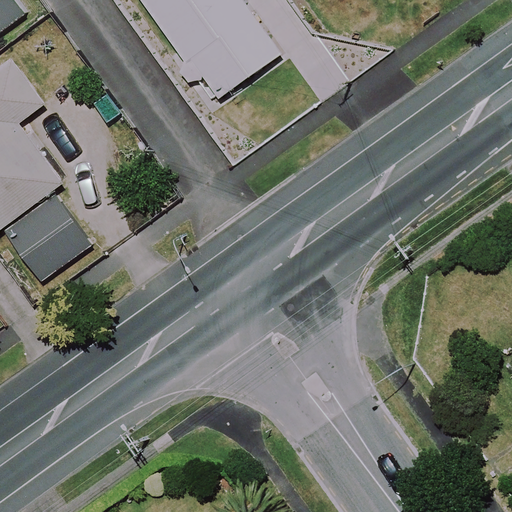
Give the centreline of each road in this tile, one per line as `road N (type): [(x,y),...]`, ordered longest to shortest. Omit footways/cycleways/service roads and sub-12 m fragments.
road 1 (tertiary): [(242,284),(511,91)]
road 2 (tertiary): [(0,458),(242,284)]
road 3 (residential): [(398,511),(242,284)]
